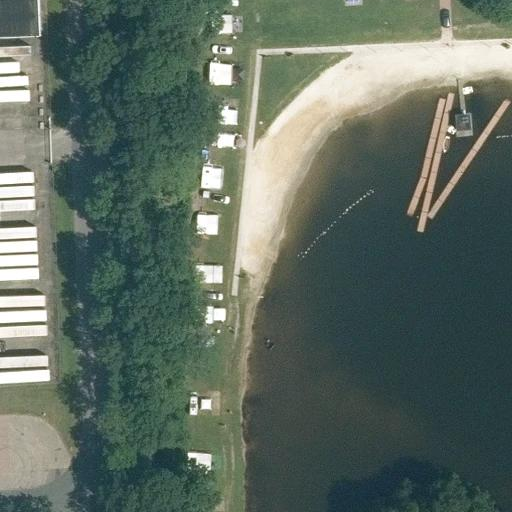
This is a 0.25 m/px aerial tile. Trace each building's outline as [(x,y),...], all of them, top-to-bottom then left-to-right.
[(40,0),(0,0),(0,31),(43,29),(40,0)] [(231,28),(232,8),(210,7),(210,27),(231,28)] [(198,66),(235,66),(235,44),(198,44),(198,66)] [(216,413),(217,396),(189,395),(188,411),(216,413)] [(178,511),(190,511),(190,501),(178,502),(178,511)]
